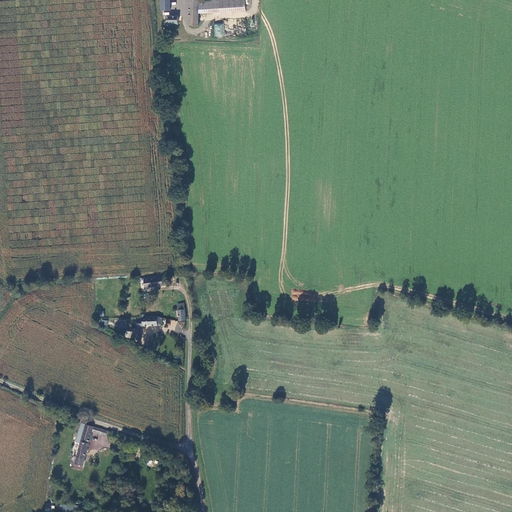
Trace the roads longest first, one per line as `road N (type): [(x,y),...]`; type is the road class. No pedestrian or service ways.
road 1 (unclassified): [(189,449),(0,380)]
road 2 (unclassified): [(189,449),(185,287)]
